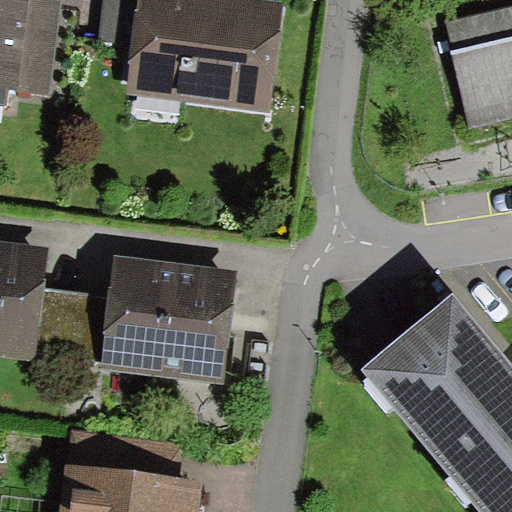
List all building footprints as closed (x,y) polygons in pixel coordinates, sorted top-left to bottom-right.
[(57,0),(0,0),(0,91),(53,98),(64,1),(57,0)] [(126,94),(271,113),(285,8),(227,0),(104,0),(99,44),(132,49),(126,94)] [(511,10),(447,26),(472,130),(511,120),(511,10)] [(0,360),(37,366),(38,358),(46,293),(51,252),(0,245),(0,360)] [(102,374),(225,390),(239,275),(116,260),(111,301),(103,365),(102,374)] [(103,365),(111,301),(46,293),(38,358),(103,365)] [(511,511),(511,373),(453,304),(362,380),(473,511),(511,511)] [(200,511),(203,489),(67,471),(61,511),(200,511)]
